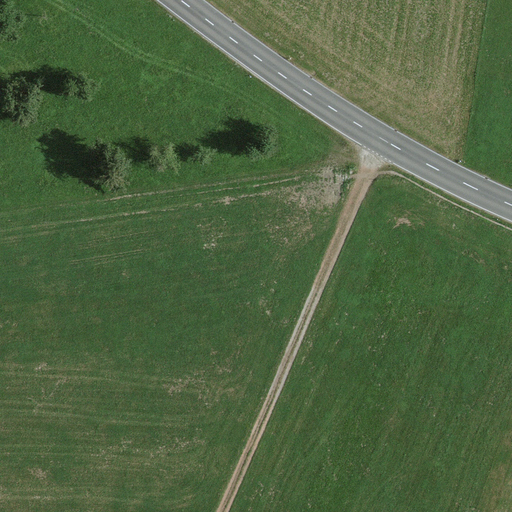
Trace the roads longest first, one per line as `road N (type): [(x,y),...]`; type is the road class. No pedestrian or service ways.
road 1 (track): [(223,511),(381,138)]
road 2 (tertiary): [(181,0),(381,138),(511,204)]
